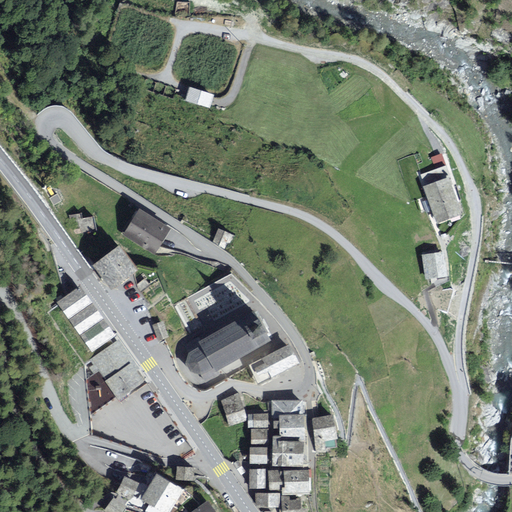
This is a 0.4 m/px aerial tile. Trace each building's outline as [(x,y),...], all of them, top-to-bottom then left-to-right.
[(209,69),(214,56),(188,48),(183,60),(209,69)] [(208,107),(212,95),(190,89),(187,100),(208,107)] [(420,177),(437,224),(459,216),(443,169),(420,177)] [(57,193),(50,198),(53,204),(61,200),(57,193)] [(228,224),(231,211),(216,208),(214,221),(228,224)] [(126,233),(154,252),(168,230),(140,211),(126,233)] [(81,214),(70,216),(73,233),(94,229),(92,218),(82,220),(81,214)] [(231,236),(219,230),(213,242),(226,248),(231,236)] [(119,249),(96,266),(111,287),(135,270),(119,249)] [(436,254),(420,257),(426,286),(443,282),(436,254)] [(92,350),(113,335),(77,287),(56,302),(92,350)] [(215,369),(260,344),(256,337),(254,338),(247,326),(250,325),(246,317),(201,343),(198,338),(185,346),(190,354),(187,363),(192,370),(200,372),(205,381),(218,374),(215,369)] [(250,325),(247,326),(254,338),(256,337),(265,332),(259,320),(250,325)] [(162,322),(153,325),(159,340),(168,336),(162,322)] [(148,380),(118,340),(90,361),(119,400),(148,380)] [(258,382),(296,362),(288,346),(250,366),(258,382)] [(237,396),(222,401),(230,423),(245,418),(237,396)] [(270,415),(295,416),(295,403),(270,403),(270,415)] [(323,439),(335,437),(332,415),(312,419),(317,449),(324,448),(323,439)] [(267,426),(266,416),(254,416),(254,426),(267,426)] [(279,435),(303,435),(304,419),(279,419),(279,435)] [(264,432),(253,432),(252,442),(264,443),(264,432)] [(272,465),(302,466),(302,442),(272,441),(272,465)] [(265,449),(251,448),(250,463),(264,464),(265,449)] [(193,470),(178,468),(177,479),(191,481),(193,470)] [(263,470),(251,470),(251,488),(263,488),(263,470)] [(270,491),(307,491),(307,471),(270,471),(270,491)] [(170,511),(181,491),(154,478),(143,498),(170,511)] [(118,490),(133,500),(141,489),(126,479),(118,490)] [(278,494),(256,493),(256,505),(278,505),(278,494)] [(104,510),(106,511),(123,511),(129,506),(117,496),(104,510)] [(282,511),(300,511),(299,500),(282,501),(282,511)]
